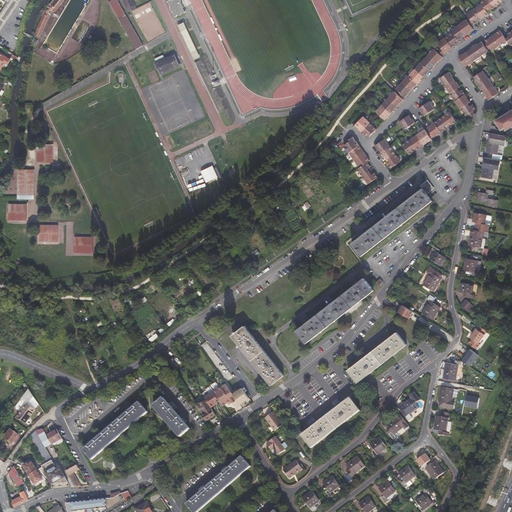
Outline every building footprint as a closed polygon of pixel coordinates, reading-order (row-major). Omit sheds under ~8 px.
[(63,0),(55,0),(47,11),(45,10),(39,23),(40,24),(32,43),(37,45),(48,19),(63,0)] [(111,0),(109,2),(136,49),(142,45),(117,0),(111,0)] [(136,7),(132,0),(124,0),(129,10),(136,7)] [(181,3),(181,0),(167,0),(167,1),(168,3),(169,4),(171,6),(170,8),(171,9),(172,10),(173,12),(173,15),(174,16),(176,15),(178,14),(181,13),(184,12),(185,12),(186,11),(185,9),(184,8),(182,7),(181,5),(181,3)] [(482,0),(479,3),(478,7),(482,13),(485,11),(486,13),(488,10),(493,7),(487,0),(482,0)] [(478,7),(471,12),(478,22),(485,17),(484,15),(482,13),(478,7)] [(467,22),(470,27),(478,22),(471,12),(463,17),(467,22)] [(199,56),(184,22),(179,24),(195,58),(199,56)] [(463,23),(456,28),(463,38),(471,33),(467,28),(464,24),(463,23)] [(448,33),(450,36),(455,43),(463,38),(456,28),(448,33)] [(496,49),(504,44),(503,42),(502,41),(499,37),(497,34),(489,39),(496,49)] [(508,49),(511,46),(511,39),(509,34),(503,38),(504,39),(505,41),(503,42),(504,44),(508,49)] [(450,36),(442,41),(449,50),(454,47),(452,45),(455,43),(450,36)] [(486,50),(489,54),(496,49),(489,39),(482,44),(483,46),(486,50)] [(439,49),(444,55),(450,51),(449,50),(442,41),(436,46),(439,49)] [(478,59),(485,54),(484,52),(481,47),(478,44),(471,49),(478,59)] [(478,59),(471,49),(463,54),(470,64),(478,59)] [(431,52),(424,59),(433,67),(440,61),(438,59),(434,55),(431,52)] [(7,57),(0,53),(0,70),(0,71),(3,67),(2,66),(4,62),(8,64),(12,59),(15,60),(17,57),(13,55),(11,57),(8,56),(7,57)] [(470,64),(463,54),(456,59),(463,70),(470,64)] [(161,74),(179,66),(173,55),(164,59),(163,56),(154,59),(161,74)] [(424,59),(418,65),(427,74),(433,67),(424,59)] [(418,65),(412,72),(421,80),(427,74),(418,65)] [(406,79),(415,87),(421,80),(412,72),(406,79)] [(480,74),(471,80),(473,83),(472,84),(476,88),(485,82),(480,74)] [(442,89),(451,83),(449,80),(450,80),(446,75),(437,82),(442,89)] [(399,85),(408,93),(415,87),(406,79),(405,78),(399,85)] [(490,89),(485,82),(476,88),(479,93),(479,92),(481,95),(490,89)] [(442,89),(447,97),(454,92),(456,91),(457,90),(453,86),(451,83),(442,89)] [(396,95),(401,99),(402,100),(408,93),(399,85),(393,92),(396,95)] [(486,103),(495,97),(490,89),(481,95),(483,98),(483,99),(486,103)] [(447,97),(452,105),(462,98),(459,93),(458,94),(456,95),(454,92),(447,97)] [(391,94),(385,101),(394,110),(400,103),(399,101),(394,97),(391,94)] [(457,112),(465,107),(466,106),(467,105),(462,98),(452,105),(457,112)] [(385,101),(379,108),(388,116),(394,110),(385,101)] [(426,104),(416,111),(421,119),(431,112),(426,104)] [(464,118),(469,115),(473,113),(469,108),(468,109),(467,110),(465,107),(457,112),(463,120),(464,118)] [(506,111),(494,120),(496,124),(495,124),(498,127),(500,129),(503,127),(505,129),(511,123),(511,107),(509,110),(511,113),(508,115),(506,111)] [(379,108),(372,114),(375,117),(382,123),(388,116),(379,108)] [(449,128),(453,125),(447,115),(439,121),(444,128),(447,126),(448,127),(449,128)] [(402,133),(412,126),(406,118),(396,125),(402,133)] [(360,119),(352,128),(358,134),(367,126),(367,125),(360,119)] [(443,132),(443,131),(441,130),(444,128),(439,121),(432,126),(438,135),(443,132)] [(367,126),(358,134),(363,139),(364,138),(365,136),(367,138),(373,132),(367,126)] [(431,141),(439,136),(438,135),(432,126),(424,131),(427,135),(430,140),(431,141)] [(414,138),(421,148),(429,143),(428,142),(425,137),(422,133),(414,138)] [(504,146),(506,135),(489,133),(488,142),(485,141),(483,155),(496,157),(498,145),(504,146)] [(413,152),(414,153),(421,148),(414,138),(407,143),(412,150),(413,152)] [(346,155),(356,148),(350,139),(344,143),(346,145),(341,148),(346,155)] [(382,142),(372,148),(376,153),(376,152),(378,155),(387,149),(382,142)] [(401,151),(406,158),(411,155),(410,154),(409,152),(412,150),(407,143),(399,148),(401,151)] [(52,164),(52,148),(37,149),(38,164),(52,164)] [(351,162),(361,155),(356,148),(346,155),(351,162)] [(383,159),(385,162),(393,156),(387,149),(378,155),(378,156),(381,160),(382,160),(383,159)] [(365,164),(367,163),(361,155),(351,162),(357,170),(365,164)] [(387,164),(385,165),(385,166),(388,171),(398,164),(393,156),(385,162),(387,164)] [(498,169),(499,160),(485,157),(482,177),(492,179),(494,168),(498,169)] [(355,171),(360,179),(367,174),(366,171),(367,170),(368,169),(365,164),(357,170),(355,171)] [(218,177),(213,165),(201,171),(206,182),(218,177)] [(340,174),(335,165),(330,168),(334,174),(332,175),(334,178),(340,174)] [(19,197),(35,196),(34,173),(18,174),(19,197)] [(321,180),(316,173),(310,177),(315,184),(321,180)] [(367,174),(360,179),(366,186),(375,180),(372,175),(371,176),(370,177),(367,174)] [(421,189),(350,243),(360,256),(430,202),(425,195),(432,189),(426,181),(419,186),(421,189)] [(497,205),(498,198),(488,196),(489,190),(493,190),(493,186),(486,185),(485,189),(478,187),(477,198),(486,199),(485,203),(497,205)] [(311,206),(307,203),(305,204),(302,207),(305,211),(311,206)] [(26,223),(26,208),(9,209),(10,224),(26,223)] [(475,210),(471,231),(483,233),(489,233),(490,224),(486,223),(487,213),(475,210)] [(59,244),(59,230),(42,231),(42,245),(59,244)] [(482,239),(483,233),(471,231),(471,234),(469,234),(467,248),(470,249),(476,250),(475,253),(482,254),(483,250),(480,250),(481,238),(482,239)] [(276,248),(285,242),(284,240),(279,243),(278,242),(274,245),(276,248)] [(93,255),(92,241),(77,242),(78,255),(93,255)] [(429,259),(440,266),(445,258),(437,253),(439,250),(433,246),(431,249),(434,251),(429,259)] [(476,273),(478,262),(465,260),(464,271),(472,273),(472,276),(479,277),(479,274),(476,273)] [(428,270),(430,272),(422,283),(433,291),(441,279),(439,278),(434,274),(435,271),(430,267),(428,270)] [(304,345),(372,291),(362,278),(294,333),(304,345)] [(462,285),(460,294),(465,295),(469,295),(468,299),(476,300),(476,296),(472,296),(474,287),(462,285)] [(419,312),(429,320),(438,308),(430,302),(432,300),(427,296),(425,298),(427,300),(419,312)] [(469,313),(474,307),(468,303),(463,309),(469,313)] [(475,343),(485,331),(477,325),(474,329),(474,328),(468,337),(469,338),(465,343),(473,349),(477,344),(475,343)] [(271,387),(284,377),(244,328),(236,334),(235,333),(234,335),(234,336),(232,338),(271,387)] [(158,336),(156,333),(149,339),(150,342),(158,336)] [(357,383),(407,345),(397,333),(348,370),(357,383)] [(463,359),(472,366),(479,355),(471,348),(463,359)] [(443,365),(440,380),(454,382),(456,366),(459,367),(459,363),(452,363),(452,366),(443,365)] [(209,387),(209,388),(218,402),(222,407),(230,401),(229,399),(221,403),(219,399),(226,394),(221,387),(216,390),(215,388),(216,387),(214,384),(209,387)] [(206,391),(201,394),(204,398),(210,409),(216,405),(216,403),(218,402),(209,388),(205,390),(206,391)] [(436,405),(437,405),(444,406),(444,410),(451,411),(451,407),(449,407),(449,404),(451,391),(438,389),(436,405)] [(419,401),(413,392),(408,395),(410,397),(397,407),(407,421),(411,418),(408,415),(418,408),(415,404),(419,401)] [(221,403),(229,399),(226,394),(219,399),(221,403)] [(243,406),(248,402),(242,394),(237,397),(243,406)] [(471,396),(470,403),(472,404),(472,406),(478,407),(480,398),(471,396)] [(180,435),(189,427),(163,397),(154,405),(180,435)] [(201,400),(211,418),(215,416),(210,409),(204,398),(201,400)] [(311,449),(360,412),(350,399),(301,437),(311,449)] [(194,404),(205,422),(211,418),(201,400),(194,404)] [(91,460),(146,411),(139,402),(83,451),(91,460)] [(34,417),(26,410),(15,422),(23,430),(34,417)] [(264,420),(273,432),(282,426),(272,413),(264,420)] [(405,429),(408,427),(398,414),(384,425),(390,433),(388,434),(391,439),(394,437),(392,435),(403,427),(405,429)] [(441,434),(440,437),(448,438),(449,435),(445,434),(447,420),(434,418),(432,432),(437,433),(441,434)] [(37,431),(44,447),(51,444),(46,435),(42,429),(37,431)] [(36,430),(32,436),(45,465),(36,470),(32,463),(28,464),(27,463),(22,466),(33,486),(42,481),(39,477),(45,474),(50,485),(66,484),(58,467),(54,469),(44,447),(37,431),(36,430)] [(46,435),(51,444),(56,442),(57,445),(61,442),(62,440),(56,430),(46,435)] [(14,438),(5,432),(0,439),(0,442),(7,448),(9,445),(12,446),(15,442),(12,440),(14,438)] [(386,448),(378,438),(368,445),(374,453),(372,455),(376,460),(379,458),(377,455),(386,448)] [(278,457),(284,452),(274,439),(268,444),(266,446),(271,452),(273,451),(278,457)] [(364,467),(356,457),(345,466),(350,473),(347,475),(352,481),(354,479),(352,476),(364,467)] [(195,511),(249,467),(241,458),(185,505),(190,511),(195,511)] [(63,467),(65,471),(75,466),(73,462),(63,467)] [(290,481),(302,471),(295,462),(283,472),(290,481)] [(431,481),(441,473),(433,462),(426,467),(424,464),(418,469),(420,471),(423,470),(431,481)] [(65,471),(75,488),(79,487),(72,474),(79,470),(76,465),(75,466),(65,471)] [(14,467),(9,474),(15,485),(21,481),(14,467)] [(403,484),(412,477),(405,467),(395,474),(401,481),(398,483),(402,489),(405,487),(403,484)] [(338,487),(330,477),(321,484),(326,491),(324,493),(328,499),(330,497),(329,494),(338,487)] [(393,492),(386,482),(377,489),(382,496),(379,498),(383,503),(386,501),(384,499),(393,492)] [(115,497),(123,492),(121,490),(112,494),(113,498),(108,498),(109,501),(115,497)] [(421,511),(422,511),(432,505),(426,498),(428,496),(424,490),(422,492),(424,495),(414,502),(421,511)] [(115,509),(126,502),(125,501),(132,497),(129,491),(124,492),(123,492),(115,497),(109,501),(100,507),(92,511),(106,511),(114,507),(115,509)] [(12,503),(14,507),(28,500),(24,492),(20,494),(21,496),(12,501),(12,503)] [(318,502),(311,492),(301,499),(309,509),(318,502)] [(366,511),(374,507),(366,496),(356,504),(362,511),(360,511),(366,511)] [(100,507),(109,501),(108,498),(96,500),(100,507)] [(92,511),(100,507),(96,500),(92,500),(65,503),(66,511),(92,511)] [(136,511),(151,511),(146,503),(135,510),(136,511)]
